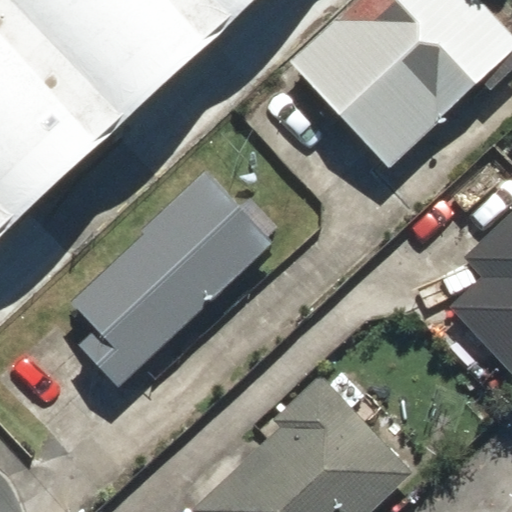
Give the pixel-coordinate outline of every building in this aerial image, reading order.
[(0,0),(0,190),(199,0),(0,0)] [(393,163),(511,56),(511,26),(488,0),(359,0),(297,56),(393,163)] [(99,326),(81,343),(121,386),(277,242),(213,172),(74,299),(99,326)] [(486,273),(455,302),(511,363),(511,216),(470,256),(486,273)] [(196,507),(200,511),(376,511),(417,475),(351,403),(325,375),(265,430),(272,437),(196,507)]
